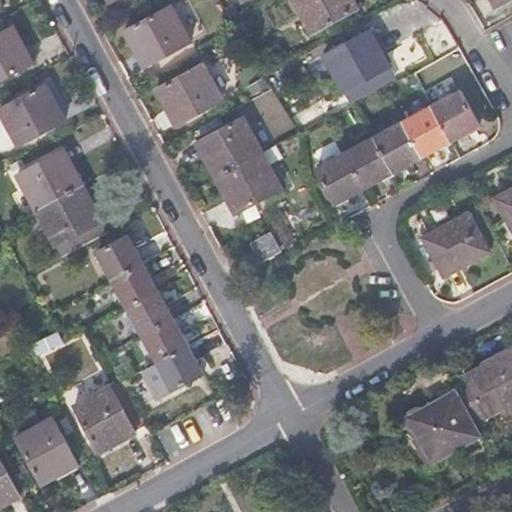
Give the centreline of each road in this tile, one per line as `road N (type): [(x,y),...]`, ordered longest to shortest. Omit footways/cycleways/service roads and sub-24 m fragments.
road 1 (residential): [(65,0),(291,417)]
road 2 (residential): [(511,138),(369,215),(436,339)]
road 3 (residential): [(118,511),(291,417)]
road 4 (residential): [(291,417),(436,339)]
